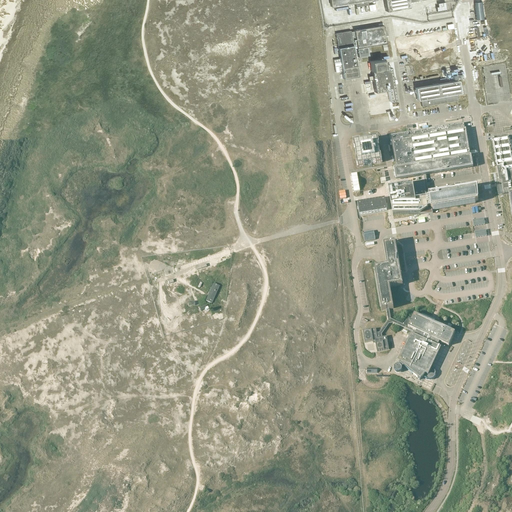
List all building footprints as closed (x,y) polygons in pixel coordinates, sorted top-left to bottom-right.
[(383,0),(385,11),(409,7),(408,2),(422,0),(383,0)] [(437,6),(435,7),(436,11),(446,10),(444,2),(437,3),(437,6)] [(386,43),(383,25),(359,29),(350,31),(353,47),(356,46),(358,57),(368,55),(366,47),(386,43)] [(353,47),(350,31),(335,33),(339,58),(341,71),(343,79),(358,76),(353,47)] [(334,66),(335,72),(341,71),(339,58),(333,59),(334,66)] [(384,59),(370,62),(372,71),(375,92),(388,90),(390,102),(396,101),(391,67),(389,67),(388,64),(384,65),(384,59)] [(414,88),(416,100),(420,99),(421,106),(457,100),(456,93),(460,93),(457,80),(414,88)] [(464,124),(390,136),(391,142),(392,142),(397,170),(395,170),(397,179),(423,175),(426,174),(471,167),(469,158),(471,158),(470,155),(466,130),(465,130),(464,124)] [(360,141),(353,142),(354,149),(355,149),(357,160),(356,160),(357,167),(364,166),(364,164),(375,163),(375,164),(382,163),(381,156),(380,156),(379,145),(378,138),(371,139),(371,140),(360,142),(360,141)] [(504,139),(493,140),(500,184),(502,184),(503,189),(498,189),(499,194),(504,194),(509,193),(511,211),(511,159),(508,138),(504,139)] [(426,174),(423,175),(424,181),(428,202),(431,201),(430,195),(429,186),(430,186),(430,183),(428,184),(426,174)] [(413,185),(388,189),(393,214),(408,214),(420,214),(421,214),(426,214),(433,213),(433,211),(431,201),(428,202),(424,181),(413,183),(413,185)] [(476,187),(430,195),(431,201),(433,211),(475,204),(475,202),(477,202),(477,199),(477,195),(476,187)] [(358,203),(360,215),(387,211),(385,199),(358,203)] [(380,267),(374,268),(382,311),(387,310),(389,310),(394,309),(390,287),(398,286),(400,286),(403,285),(401,278),(401,277),(395,242),(384,244),(387,266),(386,266),(385,266),(380,267)] [(213,284),(206,301),(212,304),(219,287),(213,284)] [(388,321),(380,333),(382,334),(389,324),(393,323),(415,334),(414,336),(411,334),(409,339),(407,343),(398,362),(399,362),(400,363),(399,365),(398,365),(397,365),(395,367),(394,369),(395,372),(397,373),(399,374),(401,373),(403,371),(403,369),(403,368),(404,366),(420,380),(423,377),(424,378),(427,380),(430,381),(434,380),(436,377),(437,374),(436,370),(434,368),(432,368),(441,348),(438,346),(440,342),(449,346),(455,334),(455,333),(433,323),(432,322),(424,319),(414,314),(412,320),(408,318),(403,325),(390,319),(389,310),(387,310),(388,321)] [(376,329),(363,331),(365,343),(373,342),(373,344),(375,344),(377,352),(389,350),(387,342),(387,340),(387,337),(382,338),(382,334),(380,333),(377,334),(376,329)]
